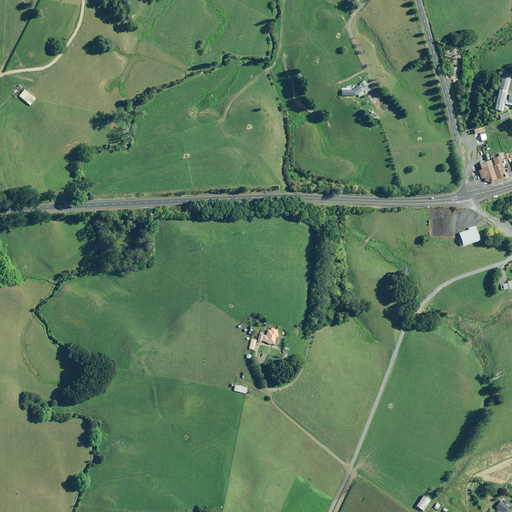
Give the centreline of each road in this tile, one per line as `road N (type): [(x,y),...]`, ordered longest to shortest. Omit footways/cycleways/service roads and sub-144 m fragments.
road 1 (primary): [(0,208),(470,196)]
road 2 (track): [(404,511),(326,452),(269,393),(299,363),(317,322),(315,197)]
road 3 (unclassified): [(419,0),(470,196)]
road 4 (track): [(0,75),(45,68),(78,24),(81,0)]
